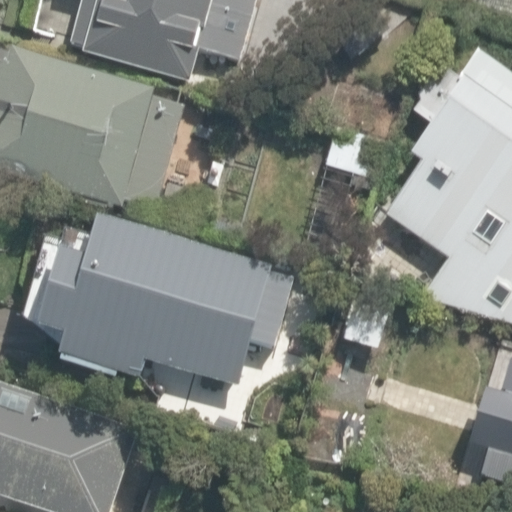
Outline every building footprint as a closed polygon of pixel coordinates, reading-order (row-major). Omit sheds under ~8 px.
[(65,0),(63,8),(75,12),(59,68),(178,103),(191,58),(231,70),(251,0),(65,0)] [(511,0),(420,0),(419,4),(511,29),(511,0)] [(511,327),(511,93),(446,49),(402,114),(422,128),(358,222),(385,241),(364,272),(447,328),(457,314),(501,343),(511,327)] [(175,111),(0,54),(0,187),(136,231),(175,111)] [(376,136),(328,128),(321,173),(369,181),(376,136)] [(290,280),(82,222),(72,259),(39,250),(13,343),(46,352),(40,373),(139,400),(145,378),(232,402),(246,352),(269,358),(290,280)] [(382,307),(335,303),(331,352),(379,356),(382,307)] [(511,401),(485,393),(462,472),(511,487),(511,401)] [(0,396),(0,511),(110,511),(135,444),(0,396)]
